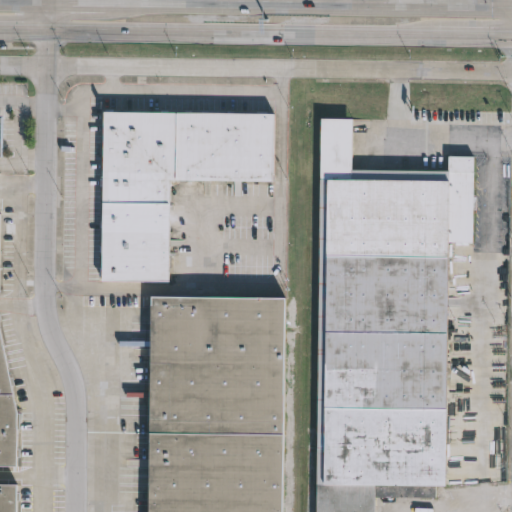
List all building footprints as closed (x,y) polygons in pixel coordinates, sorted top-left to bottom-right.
[(171,179),(169,281),(102,281),(104,111),(274,113),(274,181),(171,179)] [(349,168),(446,169),(446,155),(472,155),(471,241),(442,240),(440,487),(379,486),(378,511),(313,511),(317,117),(349,118),(349,168)] [(280,511),(147,511),(150,296),(283,297),(280,511)] [(19,467),(0,467),(0,322),(20,414),(19,467)] [(17,511),(0,511),(0,485),(17,485),(17,511)]
